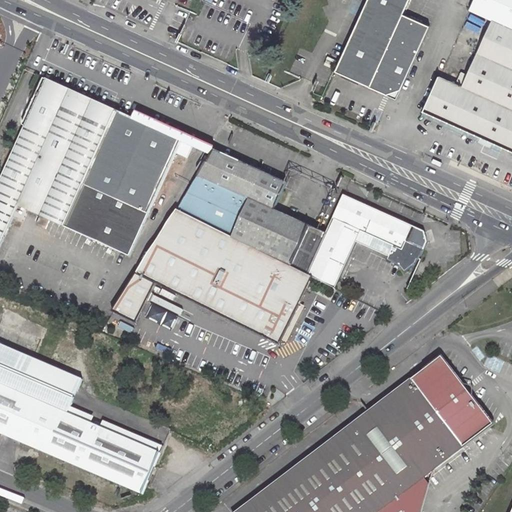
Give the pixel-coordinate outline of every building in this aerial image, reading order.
[(366,0),(334,71),(336,72),(385,94),(387,95),(400,90),(429,26),(402,14),(408,0),(366,0)] [(511,0),(474,0),(470,10),(493,20),(511,28),(511,0)] [(511,28),(493,20),(468,74),(462,72),(457,82),(440,75),(424,109),(511,149),(511,28)] [(0,59),(2,55),(14,61),(15,60),(15,59),(0,51),(0,59)] [(51,220),(65,226),(130,256),(175,153),(186,158),(192,146),(135,120),(48,80),(0,185),(0,250),(11,226),(20,206),(42,216),(38,225),(47,229),(51,220)] [(185,135),(137,114),(135,120),(192,146),(200,150),(213,156),(217,150),(203,143),(185,135)] [(213,157),(284,190),(288,182),(217,150),(213,156),(213,157)] [(179,210),(309,276),(328,233),(322,231),(286,214),(276,210),(284,190),(213,157),(179,210)] [(363,205),(345,196),(328,233),(309,276),(315,280),(334,289),(349,257),(356,243),(387,257),(386,260),(399,266),(406,274),(415,266),(417,261),(418,262),(428,244),(426,242),(424,234),(424,233),(363,205)] [(315,280),(309,276),(179,210),(146,263),(116,311),(137,322),(149,303),(160,285),(282,344),(315,280)] [(0,342),(0,382),(69,412),(84,377),(0,342)] [(369,414),(241,511),(401,511),(394,502),(424,478),(490,428),(493,425),(471,395),(472,394),(466,386),(465,387),(445,361),(442,357),(369,414)] [(69,412),(0,382),(0,430),(145,491),(162,451),(69,412)] [(422,511),(430,486),(424,478),(394,502),(401,511),(422,511)]
